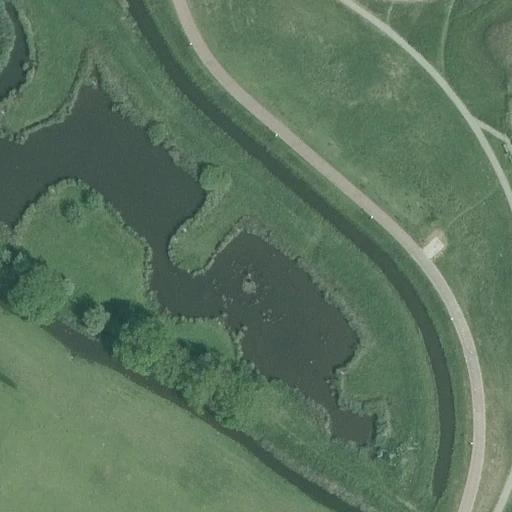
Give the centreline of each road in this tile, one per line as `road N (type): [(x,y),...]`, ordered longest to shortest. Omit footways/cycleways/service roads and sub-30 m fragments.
road 1 (track): [(392,500),(410,427),(407,379),(388,329),(351,272),(171,113),(86,0)]
road 2 (track): [(412,511),(0,278)]
